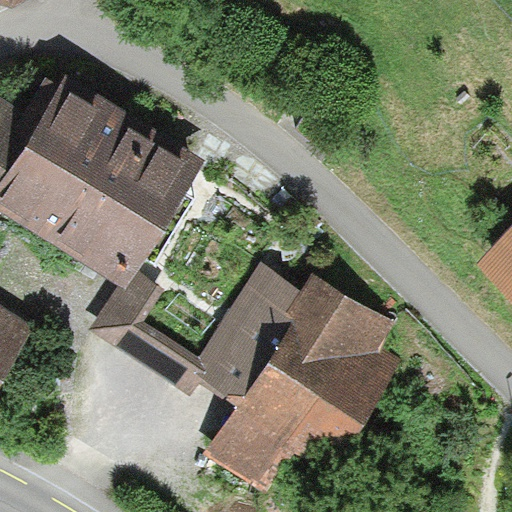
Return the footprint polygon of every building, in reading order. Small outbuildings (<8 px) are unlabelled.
[(101,99),(71,82),(47,120),(0,89),(0,214),(120,291),(127,295),(141,272),(207,162),(101,99)] [(511,235),(479,270),(511,302),(511,235)] [(141,272),(127,295),(120,291),(92,331),(189,393),(199,378),(242,408),(295,322),(289,318),(303,295),(263,263),(200,361),(145,325),(168,289),(141,272)] [(303,295),(289,318),(295,322),(242,408),(212,456),(269,491),(295,449),(332,473),(402,362),(381,349),(395,325),(316,276),(303,295)] [(0,375),(32,325),(0,304),(0,375)]
